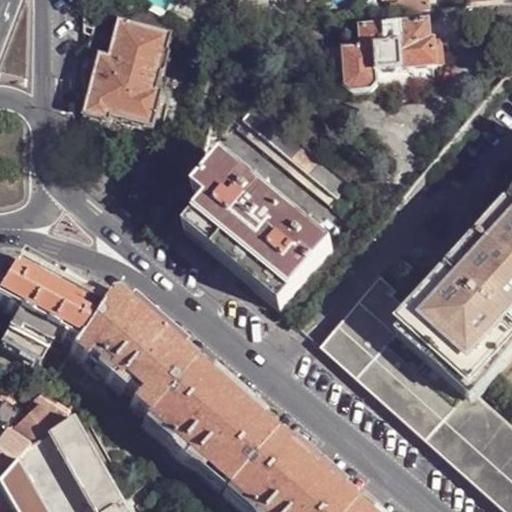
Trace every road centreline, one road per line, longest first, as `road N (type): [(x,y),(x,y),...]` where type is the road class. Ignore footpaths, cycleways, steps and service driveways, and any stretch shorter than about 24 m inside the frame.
road 1 (tertiary): [(433,511),(147,271)]
road 2 (unknown): [(511,146),(470,194),(427,202),(286,388)]
road 3 (tertiary): [(147,271),(44,165)]
road 4 (tertiary): [(3,241),(147,271)]
